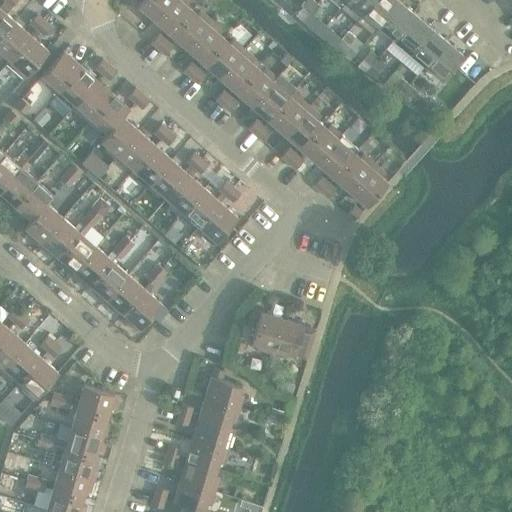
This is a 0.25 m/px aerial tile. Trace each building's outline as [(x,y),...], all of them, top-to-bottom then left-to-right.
[(131,0),(154,20),(171,0),(131,0)] [(188,0),(171,0),(154,20),(171,34),(191,10),(187,5),(190,1),(188,0)] [(310,11),(317,3),(313,0),(305,0),(302,4),(310,11)] [(346,0),(340,8),(356,20),(372,0),(346,0)] [(396,0),(372,0),(356,20),(371,33),(378,26),(398,1),(396,0)] [(394,39),(414,14),(398,1),(378,26),(394,39)] [(0,8),(0,37),(14,21),(0,8)] [(191,10),(171,34),(187,48),(211,20),(200,10),(197,14),(191,10)] [(310,11),(302,21),(310,27),(318,18),(310,11)] [(37,28),(45,19),(37,13),(29,22),(37,28)] [(409,52),(430,27),(414,14),(394,39),(409,52)] [(45,19),(37,28),(44,35),(52,26),(45,19)] [(211,20),(187,48),(203,62),(224,38),(218,34),(222,29),(211,20)] [(14,21),(0,37),(0,57),(1,59),(5,54),(10,59),(31,35),(14,21)] [(325,25),(317,34),(325,41),(333,31),(325,25)] [(425,65),(445,41),(430,27),(409,52),(425,65)] [(356,37),(347,29),(340,37),(349,45),(356,37)] [(158,48),(166,39),(159,33),(151,42),(158,48)] [(31,35),(10,59),(15,63),(12,68),(23,78),(48,50),(31,35)] [(224,38),(203,62),(219,76),(244,48),(233,38),(229,43),(224,38)] [(166,39),(158,48),(165,54),(173,45),(166,39)] [(445,41),(425,65),(441,78),(461,54),(445,41)] [(244,48),(219,76),(236,91),(257,67),(251,62),(255,58),(244,48)] [(55,93),(80,65),(63,50),(42,74),(48,80),(45,84),(55,93)] [(371,65),(378,56),(371,50),(363,58),(371,65)] [(286,53),(279,61),(285,67),(293,58),(286,53)] [(378,56),(371,65),(379,72),(386,64),(378,56)] [(95,67),(102,73),(110,64),(103,58),(95,67)] [(191,76),(198,68),(191,61),(183,70),(191,76)] [(117,71),(110,64),(102,73),(109,80),(117,71)] [(80,65),(55,93),(67,103),(70,99),(75,104),(97,79),(80,65)] [(257,67),(236,91),(252,105),(276,77),(265,67),(262,71),(257,67)] [(198,68),(191,76),(198,83),(206,74),(198,68)] [(276,77),(252,105),(268,119),(289,95),(296,88),(280,73),(276,77)] [(402,92),(409,83),(401,77),(394,85),(402,92)] [(97,79),(75,104),(81,109),(78,113),(88,122),(113,94),(97,79)] [(409,83),(402,92),(410,99),(417,91),(409,83)] [(135,102),(143,93),(135,87),(127,96),(135,102)] [(223,105),(231,96),(224,89),(216,98),(223,105)] [(143,93),(135,102),(142,108),(150,99),(143,93)] [(113,94),(88,122),(99,132),(103,128),(108,132),(123,116),(130,109),(113,94)] [(289,95),(268,119),(285,134),(309,105),(298,96),(295,100),(289,95)] [(231,96),(223,105),(230,111),(238,102),(231,96)] [(22,98),(16,105),(25,113),(31,105),(22,98)] [(424,98),(417,107),(426,114),(433,105),(424,98)] [(309,105),(285,134),(301,148),(322,124),(317,119),(320,115),(309,105)] [(12,109),(5,117),(14,125),(20,117),(12,109)] [(42,109),(33,119),(40,125),(49,115),(42,109)] [(108,132),(101,139),(107,145),(104,149),(115,158),(139,130),(123,116),(108,132)] [(248,127),(256,134),(264,125),(256,118),(248,127)] [(161,138),(169,129),(161,123),(154,132),(161,138)] [(322,124),(301,148),(317,162),(342,134),(331,124),(327,128),(322,124)] [(264,125),(256,134),(263,140),(271,131),(264,125)] [(169,129),(161,138),(168,145),(176,136),(169,129)] [(129,164),(134,168),(155,144),(139,130),(115,158),(126,168),(129,164)] [(33,141),(43,150),(50,143),(40,134),(33,141)] [(342,134),(317,162),(334,176),(355,152),(358,148),(353,143),(342,134)] [(43,150),(33,141),(27,148),(37,157),(43,150)] [(147,187),(172,158),(155,144),(134,168),(140,173),(136,177),(147,187)] [(288,162),(296,153),(289,147),(281,156),(288,162)] [(193,167),(201,158),(194,151),(186,160),(193,167)] [(0,189),(20,167),(3,152),(0,156),(0,189)] [(91,152),(82,162),(90,170),(99,159),(91,152)] [(350,191),(375,162),(363,152),(360,157),(355,152),(334,176),(350,191)] [(296,153),(288,162),(296,169),(303,160),(296,153)] [(172,158),(147,187),(158,196),(162,192),(167,197),(188,173),(172,158)] [(201,158),(193,167),(200,173),(208,164),(201,158)] [(375,162),(350,191),(367,205),(388,181),(382,176),(386,172),(375,162)] [(67,170),(75,178),(82,171),(73,163),(67,170)] [(20,167),(0,189),(0,190),(4,195),(1,199),(12,209),(36,181),(20,167)] [(75,178),(67,170),(60,178),(69,185),(75,178)] [(188,173),(167,197),(172,201),(169,205),(180,215),(204,187),(188,173)] [(321,191),(329,182),(321,175),(314,184),(321,191)] [(226,195),(234,186),(227,180),(219,189),(226,195)] [(36,181),(12,209),(22,218),(26,214),(31,219),(32,219),(46,202),(47,203),(53,196),(36,181)] [(329,182),(321,191),(328,197),(336,188),(329,182)] [(234,186),(226,195),(233,201),(241,192),(234,186)] [(204,187),(180,215),(191,225),(194,220),(200,225),(220,201),(204,187)] [(220,201),(200,225),(205,230),(201,234),(213,244),(238,216),(220,201)] [(38,245),(63,217),(47,203),(46,202),(32,219),(31,219),(25,226),(30,231),(27,235),(38,245)] [(347,213),(354,220),(362,211),(354,205),(347,213)] [(85,213),(96,222),(102,214),(92,206),(85,213)] [(96,222),(85,213),(79,221),(89,229),(96,222)] [(63,217),(38,245),(49,254),(53,250),(58,255),(79,231),(63,217)] [(71,273),(95,245),(79,231),(58,255),(63,259),(60,263),(71,273)] [(118,241),(128,250),(135,243),(125,234),(118,241)] [(128,250),(118,241),(112,249),(122,258),(128,250)] [(95,245),(71,273),(82,283),(85,279),(91,283),(112,259),(95,245)] [(104,301),(128,273),(112,259),(91,283),(96,288),(92,291),(104,301)] [(151,270),(160,278),(167,271),(158,263),(151,270)] [(160,278),(151,270),(145,278),(154,285),(160,278)] [(128,273),(104,301),(115,310),(118,307),(123,311),(144,287),(128,273)] [(144,287),(123,311),(128,316),(125,319),(137,330),(161,302),(144,287)] [(15,322),(22,313),(15,306),(7,315),(15,322)] [(272,352),(283,317),(252,308),(249,319),(258,321),(252,341),(260,343),(258,348),(272,352)] [(22,313),(15,322),(22,328),(29,319),(22,313)] [(283,317),(272,352),(286,356),(287,351),(307,357),(316,328),(303,325),(304,323),(283,317)] [(0,321),(0,338),(8,329),(0,321)] [(8,329),(0,338),(0,370),(1,370),(25,343),(8,329)] [(47,350),(55,341),(48,335),(40,344),(47,350)] [(55,341),(47,350),(54,357),(62,348),(55,341)] [(25,343),(1,370),(12,380),(15,376),(20,381),(41,357),(25,343)] [(41,357),(20,381),(26,385),(22,389),(34,400),(58,372),(41,357)] [(204,397),(240,408),(245,393),(239,392),(242,384),(223,379),(225,370),(214,366),(204,397)] [(280,378),(277,387),(291,392),(294,383),(280,378)] [(77,405),(107,414),(109,408),(114,409),(119,394),(84,383),(77,405)] [(59,405),(62,394),(53,392),(50,403),(59,405)] [(62,394),(59,405),(68,408),(72,397),(62,394)] [(6,396),(0,403),(0,411),(12,422),(23,411),(6,396)] [(240,408),(204,397),(198,417),(229,427),(231,420),(236,422),(240,408)] [(179,412),(190,415),(193,406),(182,403),(179,412)] [(71,426),(106,436),(111,422),(106,421),(107,414),(77,405),(71,426)] [(272,407),(270,415),(282,418),(285,411),(272,407)] [(190,415),(179,412),(176,421),(188,425),(190,415)] [(192,438),(228,449),(232,435),(227,433),(229,427),(198,417),(192,438)] [(65,446),(95,455),(97,449),(102,450),(106,436),(71,426),(65,446)] [(46,447),(50,436),(41,433),(38,444),(46,447)] [(50,436),(46,447),(56,449),(59,439),(50,436)] [(186,459),(217,468),(219,461),(224,463),(228,449),(192,438),(186,459)] [(166,453),(178,457),(181,447),(169,444),(166,453)] [(59,467),(94,478),(98,464),(93,462),(95,455),(65,446),(59,467)] [(178,457),(166,453),(164,463),(175,466),(178,457)] [(217,468),(186,459),(180,480),(215,490),(219,476),(215,475),(217,468)] [(94,478),(59,467),(53,488),(83,497),(85,491),(90,492),(94,478)] [(34,488),(37,477),(28,475),(25,486),(34,488)] [(37,477),(34,488),(43,491),(46,480),(37,477)] [(180,480),(173,501),(176,502),(182,504),(182,503),(204,510),(204,509),(206,502),(211,504),(215,490),(180,480)] [(154,495),(165,498),(168,489),(157,486),(154,495)] [(46,508),(58,511),(83,511),(86,505),(81,503),(83,497),(53,488),(46,508)] [(154,495),(151,504),(163,507),(165,498),(154,495)] [(182,503),(182,504),(179,511),(213,511),(214,511),(204,509),(204,510),(182,503)]
